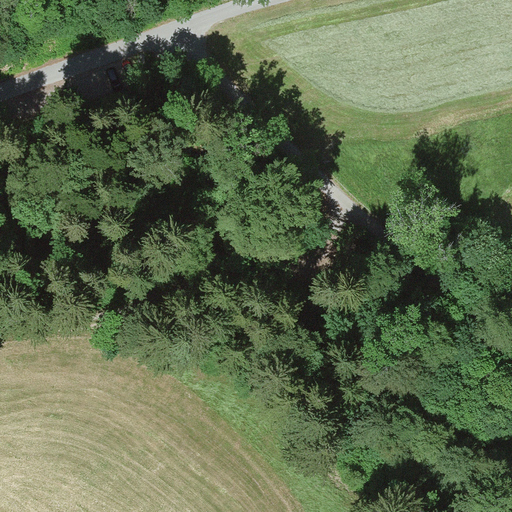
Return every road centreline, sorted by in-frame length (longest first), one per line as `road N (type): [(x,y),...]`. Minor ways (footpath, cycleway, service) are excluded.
road 1 (track): [(0,320),(71,322),(129,312),(306,265),(369,224)]
road 2 (unclassified): [(0,91),(269,0)]
